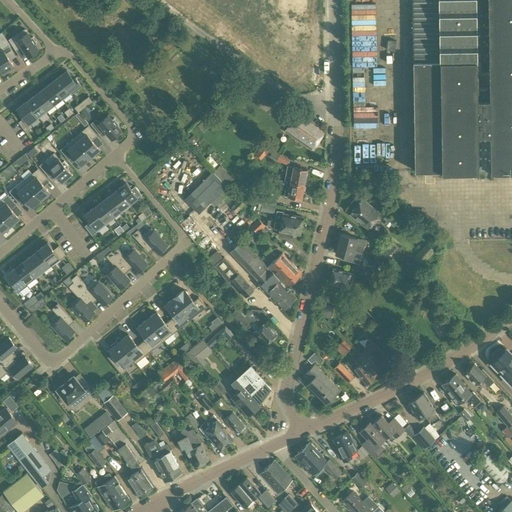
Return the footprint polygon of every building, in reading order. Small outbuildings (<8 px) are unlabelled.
[(297,16),(295,0),(252,0),(255,21),(297,16)] [(490,171),(511,170),(511,0),(411,0),(414,170),(441,170),(441,171),(478,170),(490,170),(490,171)] [(369,89),(378,88),(375,2),(350,3),(351,52),(350,52),(352,105),(362,104),(363,110),(351,110),(352,127),(377,126),(376,105),(364,105),(363,65),(368,65),(369,89)] [(8,39),(16,50),(21,47),(27,55),(28,56),(38,50),(35,45),(37,43),(33,36),(31,38),(25,29),(8,39)] [(12,67),(14,66),(6,54),(12,50),(9,45),(3,49),(0,44),(0,67),(3,73),(5,71),(6,73),(13,69),(12,67)] [(73,79),(67,70),(58,77),(71,93),(70,91),(80,83),(75,77),(73,79)] [(71,93),(58,77),(50,83),(63,99),(71,93)] [(63,99),(50,83),(42,89),(53,104),(61,98),(63,100),(63,99)] [(53,104),(42,89),(34,95),(47,112),(46,110),(53,104)] [(266,98),(274,103),(278,97),(270,92),(266,98)] [(47,112),(34,95),(26,101),(39,118),(47,112)] [(83,108),(92,101),(88,96),(79,104),(83,108)] [(29,123),(37,116),(38,118),(39,118),(26,101),(17,108),(24,117),(18,122),(26,131),(32,127),(29,123)] [(75,115),(83,108),(79,104),(79,103),(70,109),(73,113),(75,115)] [(87,105),(81,110),(89,119),(94,115),(87,105)] [(68,116),(73,113),(70,109),(69,108),(64,111),(68,116)] [(298,112),(291,121),(318,139),(325,130),(298,112)] [(90,123),(99,133),(104,129),(112,138),(113,137),(115,138),(120,133),(119,132),(121,130),(117,126),(119,124),(114,118),(112,119),(108,115),(99,122),(96,119),(90,123)] [(208,115),(198,126),(204,132),(214,121),(208,115)] [(318,139),(291,121),(285,130),(312,149),(318,139)] [(88,125),(74,137),(90,157),(92,155),(93,157),(99,152),(98,150),(99,149),(92,140),(97,135),(88,125)] [(60,149),(69,160),(73,155),(81,164),(83,163),(84,164),(90,159),(89,158),(90,157),(74,137),(60,149)] [(375,153),(382,153),(382,142),(352,143),(353,162),(375,161),(375,153)] [(39,165),(49,176),(54,172),(61,181),(63,180),(64,181),(70,176),(69,175),(71,173),(67,169),(69,167),(64,161),(62,162),(54,153),(39,165)] [(289,157),(279,153),(276,160),(286,164),(289,157)] [(220,165),(212,172),(226,186),(233,179),(220,165)] [(285,180),(304,183),(307,169),(287,165),(285,180)] [(23,179),(40,199),(42,198),(43,199),(49,195),(47,193),(49,192),(41,183),(46,178),(38,168),(24,180),(23,179)] [(212,172),(185,199),(199,213),(227,186),(226,186),(212,172)] [(304,183),(285,180),(270,177),(269,184),(279,186),(279,185),(285,186),(284,194),(302,198),(304,183)] [(9,191),(18,202),(23,198),(31,207),(33,206),(34,207),(40,202),(39,201),(40,199),(23,179),(9,191)] [(126,183),(118,189),(130,205),(131,205),(129,203),(139,196),(135,190),(133,191),(126,183)] [(130,205),(118,189),(110,195),(122,212),(130,205)] [(7,194),(0,200),(0,213),(10,225),(11,224),(12,225),(18,221),(17,219),(19,218),(11,209),(16,204),(7,194)] [(122,212),(110,195),(101,201),(114,218),(113,216),(120,210),(122,212)] [(264,197),(263,203),(275,206),(276,199),(264,197)] [(230,207),(236,213),(245,205),(239,199),(230,207)] [(350,214),(368,228),(380,213),(362,199),(350,214)] [(114,218),(101,201),(94,207),(93,207),(106,224),(114,218)] [(275,206),(263,203),(262,210),(274,213),(275,206)] [(106,224),(93,207),(84,214),(90,221),(85,225),(92,235),(106,224)] [(276,210),(275,220),(301,225),(303,216),(283,213),(284,211),(276,210)] [(143,212),(138,215),(142,220),(147,217),(143,212)] [(0,232),(1,233),(2,232),(4,233),(9,228),(8,227),(10,225),(0,213),(0,232)] [(258,233),(265,227),(258,220),(251,226),(258,233)] [(301,225),(275,220),(273,228),(279,229),(278,235),(281,235),(288,236),(289,232),(300,234),(301,225)] [(132,234),(138,229),(139,228),(136,225),(127,232),(130,236),(132,234)] [(143,235),(138,229),(132,234),(148,252),(153,247),(158,253),(167,245),(159,236),(160,235),(156,231),(155,232),(151,228),(143,235)] [(338,244),(355,248),(354,251),(362,253),(363,247),(364,240),(340,233),(338,244)] [(399,245),(391,239),(381,250),(389,257),(399,245)] [(241,240),(229,252),(260,283),(258,285),(259,286),(273,273),(241,240)] [(39,249),(52,266),(66,255),(58,245),(53,249),(48,242),(39,249)] [(352,258),(354,251),(355,248),(338,244),(335,254),(352,258)] [(426,244),(414,258),(421,265),(434,251),(426,244)] [(267,255),(271,250),(266,245),(264,246),(263,245),(260,248),(267,255)] [(106,256),(111,251),(107,247),(101,251),(106,256)] [(111,251),(128,270),(133,266),(138,272),(147,264),(132,247),(124,254),(118,248),(113,252),(111,251)] [(52,266),(39,249),(38,249),(39,250),(31,256),(43,272),(44,272),(42,270),(50,264),(51,266),(52,266)] [(111,251),(106,256),(113,264),(105,271),(120,288),(129,280),(124,274),(128,270),(111,251)] [(381,270),(391,260),(382,252),(377,256),(382,261),(377,266),(381,270)] [(275,260),(295,280),(301,273),(282,253),(275,260)] [(43,272),(31,256),(23,262),(35,278),(43,272)] [(223,257),(213,266),(227,283),(224,286),(230,293),(236,287),(245,297),(253,290),(238,272),(237,273),(223,257)] [(295,280),(275,260),(268,266),(288,287),(295,280)] [(35,278),(23,262),(15,268),(26,283),(34,277),(35,279),(35,278)] [(355,265),(370,281),(375,277),(359,262),(355,265)] [(26,283),(15,268),(6,274),(13,283),(11,285),(15,290),(26,283)] [(353,274),(333,269),(330,282),(346,286),(348,279),(351,280),(353,274)] [(296,297),(273,273),(259,286),(265,293),(266,292),(283,310),(296,297)] [(87,286),(77,274),(71,279),(93,302),(97,298),(103,304),(112,296),(95,278),(87,286)] [(73,282),(71,279),(69,277),(63,281),(68,286),(73,282)] [(369,282),(365,277),(359,281),(364,286),(369,282)] [(85,320),(94,312),(93,311),(86,304),(90,301),(93,303),(93,302),(71,279),(73,282),(68,286),(78,297),(70,304),(85,320)] [(45,290),(50,286),(47,282),(42,286),(45,290)] [(192,318),(206,306),(199,297),(194,301),(185,290),(183,291),(183,290),(175,297),(192,318)] [(34,296),(29,299),(33,304),(37,300),(34,296)] [(174,297),(175,297),(166,305),(175,316),(170,320),(178,329),(192,318),(175,297),(174,297)] [(38,307),(34,303),(29,308),(33,312),(38,307)] [(57,330),(65,339),(74,331),(69,325),(73,321),(57,303),(52,309),(58,315),(50,323),(53,326),(52,327),(56,331),(57,330)] [(244,315),(238,308),(230,314),(239,324),(241,323),(246,328),(250,325),(255,330),(259,327),(255,322),(259,319),(255,314),(251,318),(247,313),(244,315)] [(147,319),(164,340),(178,329),(170,320),(165,323),(156,312),(147,319)] [(259,327),(255,330),(255,331),(266,343),(276,334),(265,321),(264,322),(260,318),(259,319),(255,322),(259,327)] [(146,319),(147,320),(138,327),(147,338),(142,342),(150,352),(164,340),(147,319),(146,319)] [(119,341),(118,341),(136,363),(150,352),(142,342),(137,346),(128,334),(119,342),(119,341)] [(207,342),(211,346),(217,341),(214,336),(207,342)] [(0,345),(0,357),(1,358),(0,359),(0,368),(13,358),(16,355),(12,351),(16,347),(9,338),(0,345)] [(340,344),(347,350),(351,346),(345,339),(340,344)] [(110,346),(112,348),(110,349),(118,360),(113,364),(121,374),(127,370),(125,368),(134,361),(135,363),(136,363),(118,341),(119,342),(117,343),(115,342),(110,346)] [(187,342),(183,346),(186,350),(191,346),(187,342)] [(364,351),(360,354),(376,375),(379,373),(386,368),(376,355),(381,350),(375,343),(373,343),(371,343),(369,344),(367,345),(366,346),(365,348),(365,349),(364,351)] [(207,363),(203,359),(194,347),(187,353),(196,365),(200,369),(207,363)] [(511,359),(504,351),(503,350),(502,350),(501,349),(500,349),(499,349),(498,349),(497,350),(496,350),(495,350),(494,351),(493,352),(493,353),(492,354),(492,355),(492,356),(492,357),(492,358),(492,359),(493,360),(494,361),(503,371),(501,373),(511,385),(511,384),(511,359)] [(324,360),(315,351),(307,359),(311,364),(314,360),(319,365),(324,360)] [(376,375),(360,354),(355,358),(359,365),(355,368),(367,383),(374,378),(373,377),(376,375)] [(13,358),(0,368),(0,378),(8,371),(15,379),(32,365),(24,356),(17,363),(13,358)] [(164,381),(177,370),(182,366),(176,359),(159,374),(164,381)] [(182,366),(187,371),(194,365),(190,359),(182,366)] [(331,367),(340,376),(345,371),(339,365),(338,366),(335,363),(331,367)] [(482,369),(480,370),(473,363),(464,372),(476,384),(481,379),(488,386),(493,381),(482,369)] [(251,364),(231,381),(239,389),(231,397),(248,415),(261,403),(260,402),(271,387),(265,381),(265,380),(251,364)] [(304,374),(310,380),(307,383),(327,403),(335,394),(334,394),(339,389),(314,364),(304,374)] [(449,379),(467,402),(468,400),(474,407),(481,400),(472,391),(470,393),(456,374),(449,379)] [(80,383),(75,377),(73,375),(56,389),(57,390),(56,391),(60,397),(62,396),(68,403),(80,393),(83,398),(93,390),(84,379),(80,383)] [(164,392),(172,385),(168,379),(159,387),(164,392)] [(467,402),(449,379),(442,384),(453,398),(451,399),(455,405),(462,399),(465,403),(467,402)] [(143,401),(150,395),(149,394),(160,384),(156,380),(138,395),(143,401)] [(218,383),(217,385),(213,388),(219,396),(225,391),(218,383)] [(25,389),(21,384),(10,394),(14,399),(25,389)] [(99,393),(104,401),(114,394),(109,387),(99,393)] [(423,392),(415,397),(431,423),(439,418),(423,392)] [(198,398),(207,409),(213,403),(204,393),(198,398)] [(4,401),(12,411),(17,406),(9,396),(4,401)] [(126,413),(113,396),(103,404),(117,421),(126,413)] [(221,397),(215,401),(221,410),(222,409),(227,415),(224,418),(236,431),(238,434),(243,430),(241,427),(244,424),(233,410),(227,403),(226,404),(221,397)] [(431,423),(415,397),(407,402),(418,421),(426,417),(430,424),(431,423)] [(507,426),(511,421),(511,414),(503,405),(495,412),(507,426)] [(0,435),(17,422),(6,408),(0,412),(0,435)] [(471,416),(464,408),(459,412),(466,421),(471,416)] [(99,418),(105,426),(112,420),(106,412),(99,418)] [(185,417),(194,428),(199,424),(190,413),(185,417)] [(213,415),(207,420),(227,444),(233,439),(213,415)] [(381,415),(371,423),(371,424),(385,438),(390,433),(394,438),(404,429),(393,418),(388,422),(381,415)] [(479,426),(484,421),(480,416),(474,421),(479,426)] [(227,444),(207,420),(200,426),(220,449),(227,444)] [(160,437),(165,433),(155,421),(150,425),(160,437)] [(371,424),(371,423),(369,421),(359,431),(367,439),(361,444),(373,457),(382,448),(379,444),(385,438),(371,424)] [(99,431),(93,423),(84,430),(91,438),(99,431)] [(439,435),(430,424),(426,428),(424,425),(417,432),(409,424),(404,429),(413,439),(412,440),(415,444),(417,443),(422,450),(435,439),(439,435)] [(107,425),(102,429),(107,436),(113,431),(107,425)] [(509,437),(511,434),(511,432),(507,426),(502,430),(509,437)] [(201,462),(186,429),(185,429),(184,429),(184,430),(183,430),(183,431),(182,431),(182,432),(182,433),(182,434),(178,436),(177,438),(182,448),(185,446),(194,466),(201,462)] [(186,429),(201,462),(209,459),(200,443),(204,441),(197,433),(196,434),(194,430),(193,429),(189,431),(188,431),(188,430),(187,430),(187,429),(186,429)] [(101,431),(95,436),(102,444),(108,439),(101,431)] [(356,449),(347,431),(333,438),(340,450),(337,451),(341,458),(356,449)] [(41,488),(41,487),(48,482),(51,470),(33,447),(22,433),(7,444),(41,488)] [(302,448),(320,467),(323,465),(334,478),(341,472),(329,458),(327,460),(309,441),(302,448)] [(98,467),(106,461),(95,448),(91,443),(84,448),(89,454),(88,454),(98,467)] [(119,448),(127,461),(135,456),(126,443),(119,448)] [(161,449),(159,450),(173,477),(182,472),(168,447),(167,444),(160,447),(161,449)] [(320,467),(302,448),(295,455),(312,474),(320,467)] [(55,449),(48,454),(58,466),(64,461),(55,449)] [(173,477),(159,450),(150,455),(165,482),(173,477)] [(498,485),(511,474),(492,451),(478,463),(498,485)] [(293,480),(274,460),(260,474),(278,493),(293,480)] [(134,473),(147,492),(155,487),(142,467),(134,473)] [(91,479),(83,468),(75,473),(83,484),(91,479)] [(366,481),(357,471),(351,477),(365,492),(367,494),(368,492),(371,495),(375,491),(366,481)] [(129,500),(116,476),(113,477),(111,472),(104,475),(107,481),(121,505),(129,500)] [(3,491),(19,511),(21,511),(44,495),(26,473),(3,491)] [(147,492),(134,473),(126,478),(139,497),(147,492)] [(238,483),(252,499),(256,495),(267,507),(275,501),(265,489),(261,493),(246,476),(238,483)] [(121,505),(107,481),(98,486),(112,510),(121,505)] [(392,481),(387,485),(395,494),(399,490),(392,481)] [(252,499),(238,483),(230,490),(244,506),(252,499)] [(83,484),(72,490),(75,495),(84,511),(97,511),(98,510),(98,509),(96,505),(94,504),(93,505),(89,496),(91,495),(83,484)] [(406,484),(401,488),(406,494),(410,497),(414,493),(406,484)] [(368,496),(363,501),(353,490),(343,499),(354,511),(362,511),(364,511),(365,511),(371,511),(379,506),(374,500),(373,501),(368,496)] [(84,511),(75,495),(70,498),(74,504),(69,507),(71,511),(84,511)] [(460,495),(457,499),(461,503),(465,500),(460,495)] [(511,511),(511,498),(510,500),(507,496),(498,503),(502,507),(496,511),(511,511)] [(205,511),(210,509),(206,504),(202,506),(196,498),(185,507),(188,511),(205,511)] [(289,511),(294,508),(288,502),(282,507),(286,511),(289,511)] [(318,511),(310,503),(300,511),(318,511)]
